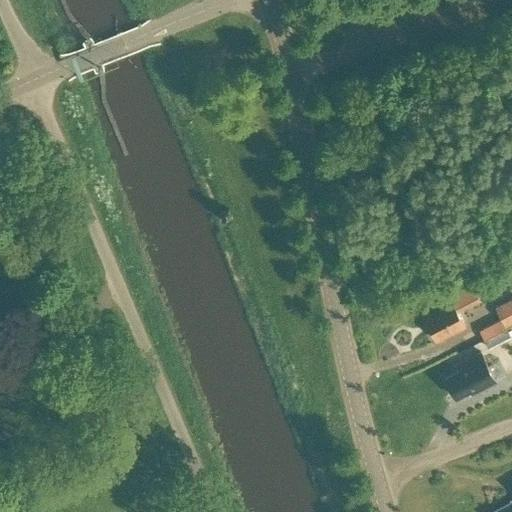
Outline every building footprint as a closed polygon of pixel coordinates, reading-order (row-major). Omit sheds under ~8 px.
[(88,39),(82,42),(96,74),(101,73),(105,73),(104,68),(94,41),(91,37),(88,39)] [(470,284),(450,295),(441,300),(444,306),(424,316),(436,340),(465,325),(463,319),(458,311),(478,301),(476,296),(470,284)] [(505,326),(511,321),(511,297),(495,307),(497,311),(501,318),(505,326)] [(510,336),(505,326),(501,318),(480,330),(489,348),(510,336)] [(447,377),(457,396),(477,386),(479,389),(495,380),(480,353),(457,365),(460,370),(447,377)] [(511,511),(511,501),(495,510),(496,511),(511,511)]
